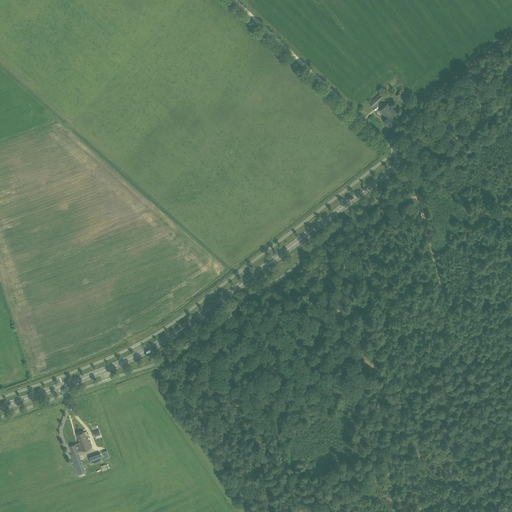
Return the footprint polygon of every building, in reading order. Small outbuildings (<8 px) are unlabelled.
[(403,103),(409,98),(403,90),(396,96),(403,103)] [(372,107),(384,97),(381,94),(369,104),(372,107)] [(384,97),(373,107),(377,111),(384,105),(384,104),(387,101),(384,97)] [(389,127),(394,122),(389,117),(395,111),(388,103),(380,110),(385,117),(383,119),(384,120),(384,121),(389,127)] [(76,471),(78,474),(85,472),(84,468),(78,451),(81,449),(82,451),(91,448),(88,439),(87,439),(84,432),(76,435),(79,442),(78,442),(79,443),(75,445),(70,447),(73,454),(70,455),(76,471)] [(89,457),(92,465),(103,461),(100,453),(89,457)]
